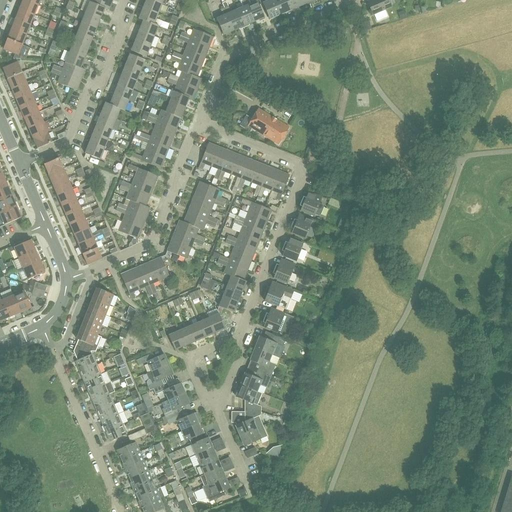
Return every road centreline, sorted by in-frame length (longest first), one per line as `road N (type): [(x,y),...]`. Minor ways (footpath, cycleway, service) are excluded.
road 1 (residential): [(242,333),(302,175),(295,160),(199,122)]
road 2 (residential): [(21,163),(67,142),(123,32),(116,18),(124,0)]
road 3 (residential): [(199,122),(225,58),(352,0)]
road 4 (residential): [(86,272),(152,242),(199,122)]
road 5 (residential): [(121,511),(53,354)]
